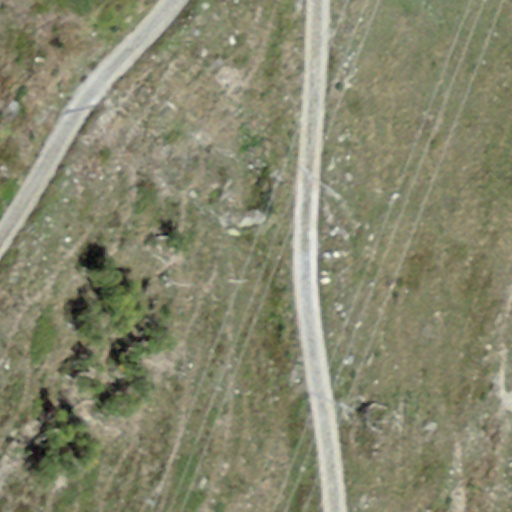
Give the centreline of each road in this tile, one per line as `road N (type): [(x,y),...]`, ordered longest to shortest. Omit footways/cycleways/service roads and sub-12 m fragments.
road 1 (track): [(333,511),(306,237),(315,0)]
road 2 (track): [(180,0),(95,99),(0,250)]
